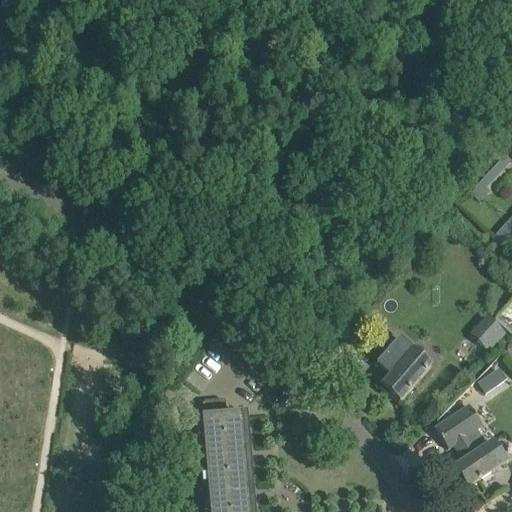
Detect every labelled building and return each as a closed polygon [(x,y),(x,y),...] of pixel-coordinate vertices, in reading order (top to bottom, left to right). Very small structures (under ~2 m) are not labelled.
[(0,45),(2,47),(9,30),(0,24),(0,45)] [(480,185),(469,196),(479,205),(489,193),(486,190),(480,185)] [(505,336),(486,318),(469,337),(487,354),(505,336)] [(511,329),(499,318),(495,323),(511,337),(511,329)] [(380,328),(367,343),(377,352),(391,337),(380,328)] [(399,340),(375,367),(389,379),(381,389),(399,405),(431,368),(428,366),(431,362),(418,351),(415,354),(399,340)] [(505,383),(498,372),(477,385),(484,396),(505,383)] [(216,421),(226,420),(224,402),(205,403),(195,415),(195,423),(201,423),(201,422),(216,421)] [(201,422),(201,423),(208,511),(253,511),(246,419),(226,420),(216,421),(201,422)] [(465,432),(449,442),(464,464),(453,471),(466,491),(492,475),(478,454),(487,448),(472,426),(465,432)]
